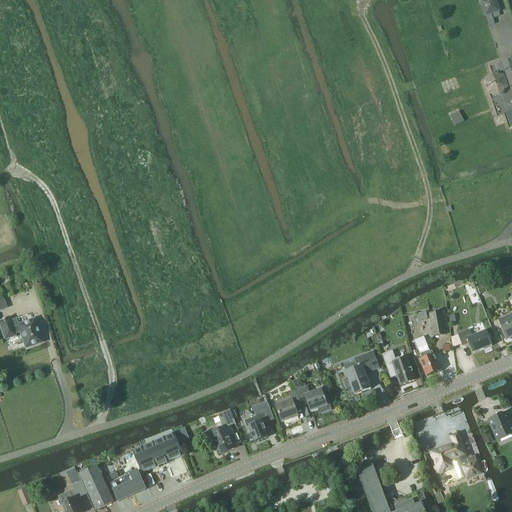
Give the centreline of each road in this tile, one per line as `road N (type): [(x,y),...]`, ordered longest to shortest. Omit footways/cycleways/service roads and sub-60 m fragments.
road 1 (unclassified): [(0,459),(193,397),(411,273),(511,241)]
road 2 (secondary): [(148,511),(511,364)]
road 3 (track): [(0,114),(16,166),(44,187),(112,371),(100,427)]
road 4 (track): [(361,0),(430,196),(411,273)]
